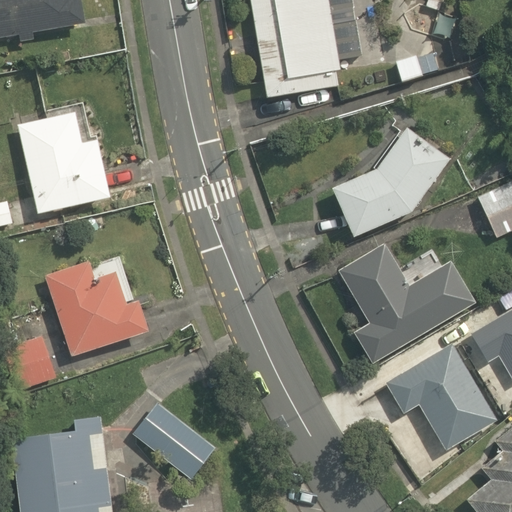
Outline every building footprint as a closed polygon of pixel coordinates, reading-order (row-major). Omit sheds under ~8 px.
[(71,0),(0,0),(0,37),(76,22),(71,0)] [(318,0),(244,0),(260,97),(332,85),(318,0)] [(417,73),(409,52),(387,60),(395,82),(417,73)] [(78,138),(72,108),(18,120),(38,210),(108,194),(95,135),(78,138)] [(448,153),(400,123),(372,164),(328,182),(347,230),(414,203),(448,153)] [(511,176),(477,192),(496,236),(511,229),(511,176)] [(13,194),(0,199),(0,224),(22,215),(13,194)] [(380,245),(339,267),(367,318),(351,327),(369,361),(471,304),(447,259),(402,284),(380,245)] [(85,255),(41,272),(71,352),(143,326),(130,292),(122,295),(110,263),(91,271),(85,255)] [(511,306),(467,332),(484,361),(496,355),(511,383),(511,306)] [(54,378),(39,333),(2,346),(17,390),(54,378)] [(450,335),(380,371),(398,407),(416,398),(438,441),(490,414),(450,335)] [(217,442),(151,398),(126,434),(191,479),(217,442)] [(108,511),(100,438),(15,447),(22,511),(108,511)] [(511,511),(511,438),(487,456),(498,471),(464,496),(475,511),(511,511)]
